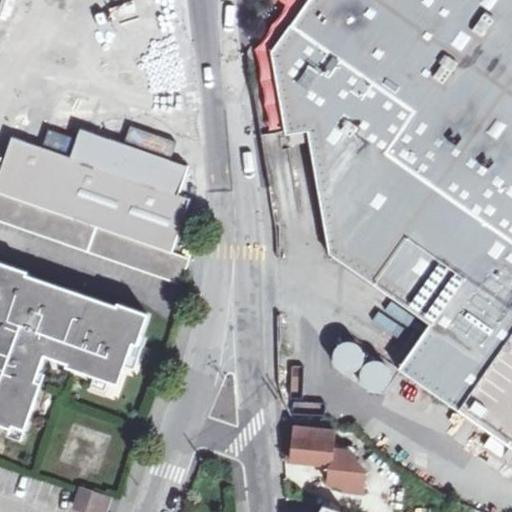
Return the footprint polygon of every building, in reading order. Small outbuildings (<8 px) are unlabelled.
[(511,0),(310,0),(273,52),(288,136),(310,132),(331,253),(431,322),(400,368),(511,445),(511,0)] [(0,187),(177,249),(196,195),(184,191),(194,163),(174,156),(181,136),(135,120),(128,140),(87,126),(85,125),(81,136),(53,126),(47,142),(15,131),(8,151),(0,148),(0,187)] [(177,249),(0,187),(0,216),(185,281),(194,255),(177,249)] [(0,421),(15,427),(17,424),(30,428),(42,394),(34,391),(39,378),(48,353),(56,356),(58,348),(74,354),(72,362),(70,365),(121,383),(136,341),(140,342),(151,312),(122,302),(121,305),(29,272),(30,270),(1,260),(0,263),(0,421)] [(363,369),(365,361),(362,354),(357,349),(349,347),(341,349),(336,355),(334,363),(336,370),(342,375),(350,377),(357,375),(363,369)] [(56,356),(72,362),(74,354),(58,348),(56,356)] [(389,388),(390,381),(388,374),(383,369),(376,368),(370,370),(365,375),(363,382),(365,388),(370,393),(377,395),(384,393),(389,388)] [(46,381),(39,378),(34,391),(42,394),(46,381)] [(27,436),(30,428),(17,424),(15,427),(14,431),(27,436)] [(334,435),(295,429),(290,464),(328,470),(325,489),(360,494),(362,477),(354,466),(355,458),(352,453),(331,449),(334,435)] [(87,487),(84,495),(103,502),(99,511),(106,511),(113,496),(87,487)] [(80,506),(97,511),(99,511),(103,502),(84,495),(80,506)]
